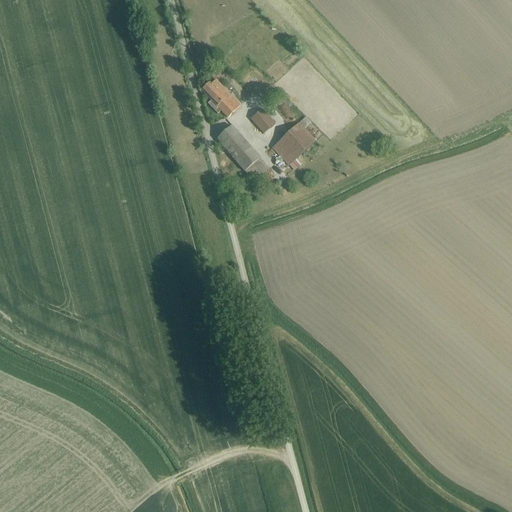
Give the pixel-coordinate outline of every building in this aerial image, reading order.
[(294,52),(284,62),(288,67),(299,57),(294,52)] [(213,79),(208,84),(211,103),(221,113),(233,102),(213,79)] [(262,108),(248,121),(262,136),(276,123),(262,108)] [(235,124),(220,136),(252,178),(267,166),(235,124)] [(297,124),(270,150),(289,169),(316,144),(297,124)]
